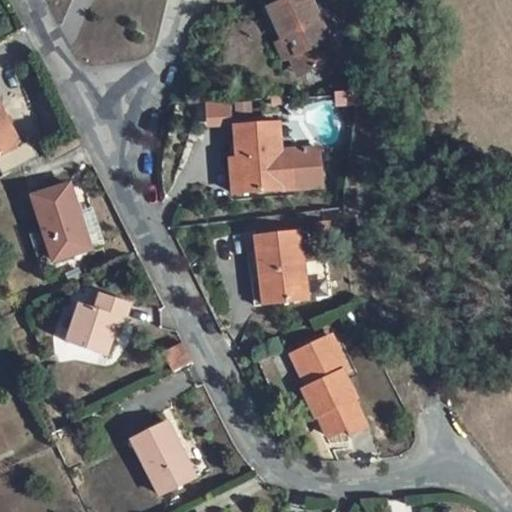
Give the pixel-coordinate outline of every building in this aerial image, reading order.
[(303,44),(321,81),(352,66),(317,0),(278,20),(293,48),(303,44)] [(294,50),(301,62),(312,86),(321,81),(303,44),(293,48),(294,50)] [(289,68),(301,62),(294,50),(283,56),(289,68)] [(0,166),(30,151),(1,92),(0,92),(0,166)] [(227,113),(204,112),(203,131),(225,132),(227,113)] [(274,129),(231,128),(230,162),(235,162),(234,194),(311,196),(312,158),(274,156),(274,129)] [(230,162),(223,161),(223,195),(234,194),(235,162),(230,162)] [(83,200),(46,210),(68,273),(105,264),(83,200)] [(309,239),(263,247),(272,291),(262,292),(266,316),(321,307),(309,239)] [(113,307),(105,304),(97,322),(106,325),(113,307)] [(77,355),(112,370),(120,349),(127,331),(135,335),(138,336),(144,320),(113,307),(106,325),(97,322),(91,319),(77,355)] [(127,331),(120,349),(128,353),(135,335),(127,331)] [(311,358),(326,388),(319,392),(312,395),(326,423),(331,421),(341,443),(356,436),(359,444),(379,434),(366,409),(370,407),(355,376),(361,373),(344,341),(311,358)] [(194,353),(175,362),(185,381),(203,372),(194,353)] [(326,388),(311,358),(303,362),(319,392),(326,388)] [(204,486),(176,430),(143,448),(171,503),(204,486)]
